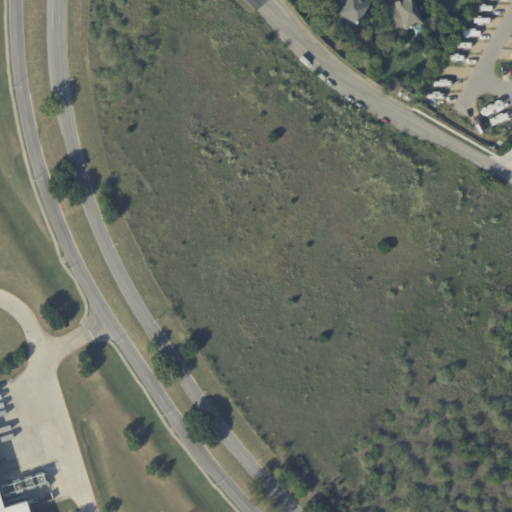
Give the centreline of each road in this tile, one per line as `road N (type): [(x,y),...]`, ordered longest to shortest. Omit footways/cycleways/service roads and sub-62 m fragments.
road 1 (secondary): [(13,0),(12,50),(30,154),(63,241),(106,325),(250,511)]
road 2 (secondary): [(291,511),(207,412),(142,316),(90,211),(65,114),(54,37),(58,0)]
road 3 (tertiary): [(262,0),(363,94),(511,180)]
